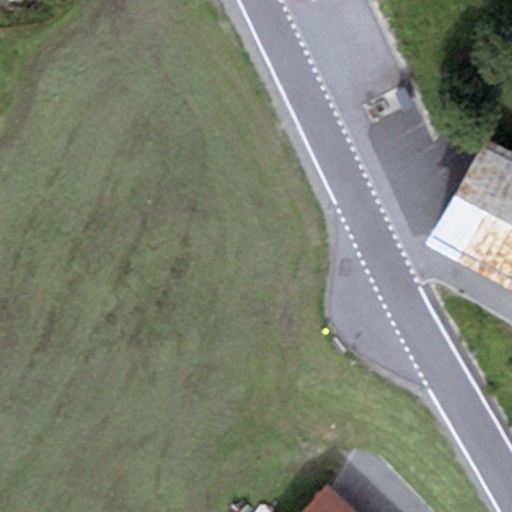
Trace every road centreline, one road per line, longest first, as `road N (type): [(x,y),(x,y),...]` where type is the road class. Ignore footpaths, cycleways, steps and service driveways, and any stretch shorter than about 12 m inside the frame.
road 1 (tertiary): [(265,0),(388,250)]
road 2 (tertiary): [(388,250),(511,476)]
road 3 (residential): [(388,250),(432,261),(511,308)]
